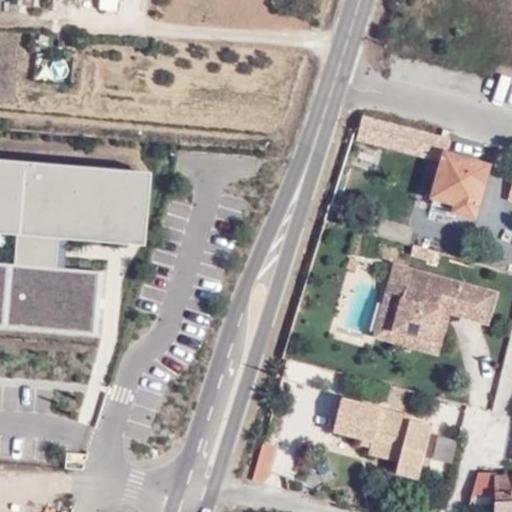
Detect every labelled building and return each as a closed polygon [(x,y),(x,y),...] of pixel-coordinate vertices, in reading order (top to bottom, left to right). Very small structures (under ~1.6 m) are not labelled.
[(455,209),(473,214),(488,163),(445,150),(448,136),(363,113),(357,136),(441,159),(433,193),(457,200),(455,209)] [(60,270),(63,240),(146,247),(152,173),(0,159),(0,329),(103,339),(108,274),(60,270)] [(340,204),(341,200),(331,196),(324,217),(349,223),(352,209),(340,204)] [(357,264),(360,255),(352,253),(350,262),(357,264)] [(408,302),(401,300),(409,267),(401,265),(383,334),(446,351),(455,317),(445,314),(439,338),(401,329),(408,302)] [(490,319),(497,290),(409,267),(401,300),(408,302),(401,329),(439,338),(445,314),(445,313),(444,313),(443,312),(445,304),(456,307),(456,309),(456,310),(457,310),(490,319)] [(445,313),(445,314),(455,317),(457,310),(456,310),(456,309),(456,307),(445,304),(443,312),(444,313),(445,313)] [(415,479),(421,455),(429,426),(410,421),(378,413),(342,403),(334,432),(361,439),(360,444),(369,446),(368,453),(399,461),(396,474),(415,479)] [(457,442),(437,437),(431,459),(451,464),(457,442)] [(270,485),(280,445),(263,441),(254,481),(270,485)] [(511,511),(511,471),(478,473),(471,497),(494,496),(494,511),(511,511)]
